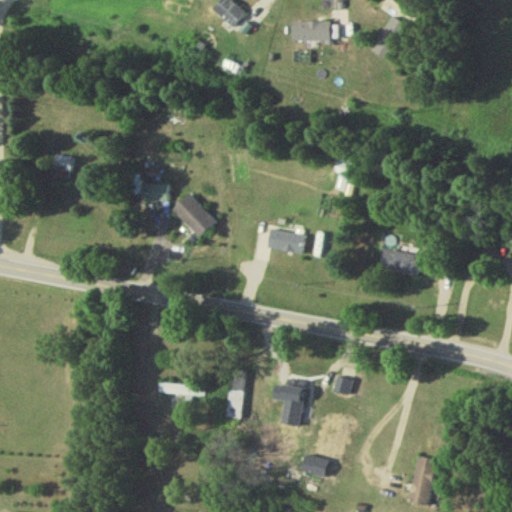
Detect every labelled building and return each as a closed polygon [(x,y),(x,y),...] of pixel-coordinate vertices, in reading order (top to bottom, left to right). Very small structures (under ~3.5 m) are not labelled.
[(213,15),(233,34),(246,20),(226,1),(213,15)] [(408,31),(390,21),(370,55),(388,66),(408,31)] [(331,46),(331,26),(291,26),(291,46),(331,46)] [(50,181),(67,185),(75,154),(58,150),(50,181)] [(142,189),(142,206),(169,206),(170,189),(142,189)] [(216,226),(189,198),(172,214),(200,242),(216,226)] [(304,236),(268,236),(268,255),(304,255),(304,236)] [(379,275),(418,281),(422,260),(383,253),(379,275)] [(229,424),(244,425),(247,375),(232,374),(229,424)] [(274,423),(297,429),(308,391),(285,385),(274,423)] [(203,390),(159,390),(159,400),(203,400),(203,390)] [(437,463),(418,460),(410,506),(428,509),(437,463)]
